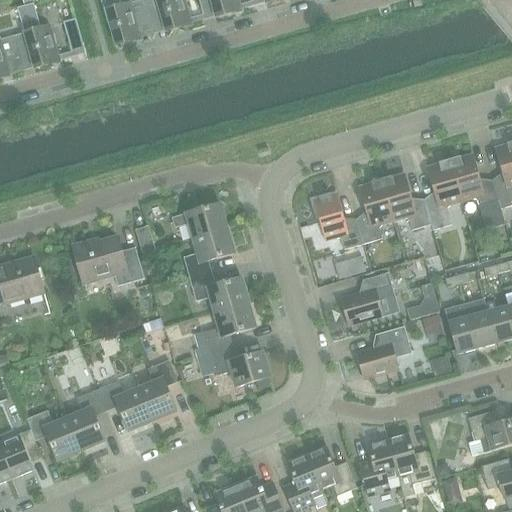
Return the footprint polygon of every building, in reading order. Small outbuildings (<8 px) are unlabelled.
[(152,23),(163,20),(156,0),(145,0),(120,7),(118,0),(100,0),(107,24),(110,24),(116,46),(140,39),(139,35),(154,30),(152,23)] [(156,0),(163,20),(166,32),(190,25),(183,0),(156,0)] [(210,0),(198,0),(201,9),(213,6),(210,0)] [(210,0),(213,6),(216,17),(240,10),(237,0),(210,0)] [(18,9),(25,34),(31,57),(34,69),(59,62),(49,27),(40,30),(33,5),(18,9)] [(82,43),(75,20),(63,23),(70,46),(82,43)] [(0,78),(9,76),(7,72),(23,67),(21,60),(31,57),(25,34),(0,40),(0,78)] [(503,178),(492,181),(499,206),(500,210),(511,207),(510,203),(511,202),(511,143),(494,148),(503,178)] [(472,155),(449,161),(461,203),(472,200),(477,201),(485,231),(504,225),(500,210),(499,206),(492,181),(481,184),(472,155)] [(435,198),(424,201),(431,226),(432,231),(452,226),(447,209),(450,206),(461,203),(449,161),(426,168),(435,198)] [(412,231),(431,226),(424,201),(413,204),(404,174),(381,181),(393,222),(404,219),(409,220),(412,231)] [(367,217),(356,220),(363,245),(382,240),(379,229),(383,225),(393,222),(381,181),(358,188),(367,217)] [(344,251),(363,245),(356,220),(345,223),(336,194),(313,201),(325,242),(336,239),(341,240),(344,251)] [(193,240),(227,230),(220,205),(172,219),(175,229),(189,225),(193,240)] [(142,254),(155,251),(148,227),(135,231),(142,254)] [(190,281),(212,274),(208,262),(234,255),(227,230),(193,240),(197,255),(183,259),(190,281)] [(118,287),(144,280),(135,249),(122,252),(117,237),(90,245),(89,242),(72,246),(83,286),(115,277),(118,287)] [(404,249),(408,262),(423,257),(420,244),(404,249)] [(1,307),(44,295),(33,257),(0,266),(0,310),(2,310),(1,307)] [(361,257),(334,265),(338,280),(366,272),(361,257)] [(508,263),(495,266),(498,275),(510,271),(508,263)] [(495,266),(483,269),(486,278),(498,275),(495,266)] [(469,273),(457,277),(459,285),(471,282),(469,273)] [(214,314),(248,304),(241,279),(215,286),(212,274),(190,281),(196,303),(210,299),(214,314)] [(359,295),(341,300),(349,327),(398,313),(387,274),(362,281),(366,293),(359,295)] [(457,277),(444,280),(447,289),(459,285),(457,277)] [(410,322),(440,313),(435,296),(424,299),(420,307),(407,310),(410,322)] [(477,350),(496,345),(487,312),(485,304),(484,300),(464,305),(477,350)] [(496,345),(511,340),(511,326),(507,307),(496,310),(494,302),(485,304),(487,312),(496,345)] [(255,329),(248,304),(214,314),(219,329),(205,333),(211,355),(233,348),(230,336),(255,329)] [(457,356),(477,350),(464,305),(444,311),(457,356)] [(155,312),(139,317),(143,329),(158,325),(155,312)] [(439,317),(424,321),(427,333),(443,328),(439,317)] [(398,371),(391,346),(406,341),(402,328),(378,335),(381,347),(356,354),(364,381),(398,371)] [(237,360),(233,348),(211,355),(217,377),(231,373),(236,388),(270,378),(262,353),(237,360)] [(7,356),(0,357),(0,370),(10,367),(7,356)] [(446,358),(434,361),(439,378),(451,375),(446,358)] [(153,384),(139,390),(152,423),(176,413),(166,388),(177,383),(169,362),(148,371),(153,384)] [(128,432),(152,423),(139,390),(124,396),(118,383),(97,391),(106,412),(118,408),(128,432)] [(95,417),(106,412),(97,391),(76,400),(82,413),(67,419),(81,452),(105,442),(95,417)] [(26,421),(30,431),(35,442),(47,437),(57,462),(81,452),(67,419),(53,425),(47,412),(26,421)] [(491,452),(511,446),(511,419),(498,423),(495,412),(468,419),(474,443),(468,444),(471,457),(491,452)] [(42,458),(35,442),(30,431),(0,443),(0,448),(13,480),(34,471),(31,463),(42,458)] [(388,441),(398,478),(403,498),(414,495),(411,486),(433,480),(426,453),(415,456),(409,435),(388,441)] [(387,480),(398,478),(388,441),(366,447),(372,468),(361,471),(368,498),(390,492),(387,480)] [(0,485),(13,480),(0,448),(0,485)] [(327,448),(306,456),(321,491),(331,487),(335,498),(357,489),(346,463),(335,468),(327,448)] [(327,505),(321,491),(306,456),(286,465),(294,484),(283,489),(292,511),(300,511),(315,506),(316,510),(327,505)] [(511,498),(511,471),(511,472),(508,460),(481,468),(487,491),(501,487),(504,500),(505,500),(511,498)] [(443,466),(435,468),(438,479),(450,476),(448,468),(443,466)] [(235,486),(245,511),(284,511),(276,493),(265,498),(257,477),(235,486)] [(455,479),(443,482),(446,495),(459,492),(455,479)] [(218,506),(207,511),(245,511),(235,486),(214,495),(218,506)]
